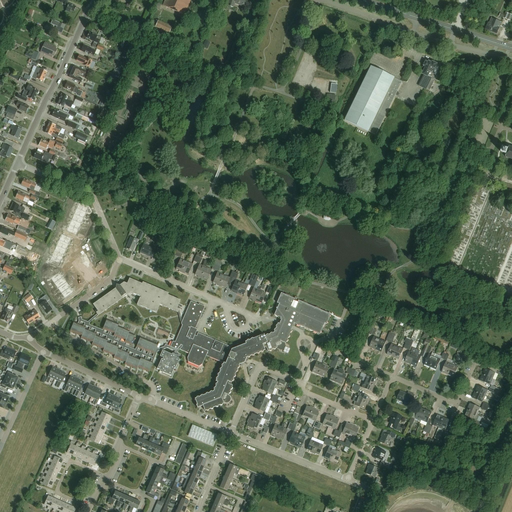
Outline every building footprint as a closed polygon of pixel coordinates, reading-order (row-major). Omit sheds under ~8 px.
[(165,0),(163,6),(184,15),(190,0),(165,0)] [(246,7),(247,0),(228,0),(229,1),(228,3),(222,2),(220,8),(226,10),(228,5),(233,7),(235,3),(246,7)] [(66,2),(64,4),(68,6),(65,11),(69,13),(70,10),(74,12),(76,7),(69,3),(66,2)] [(207,21),(211,14),(205,11),(202,19),(207,21)] [(510,20),(511,15),(505,12),(503,18),(510,20)] [(499,27),(502,21),(492,17),(489,23),(488,22),(485,29),(491,32),(491,30),(498,33),(500,27),(499,27)] [(153,26),(169,33),(171,27),(156,20),(153,26)] [(61,34),(65,25),(58,22),(56,28),(56,29),(55,32),(61,34)] [(99,43),(100,40),(96,38),(97,35),(93,33),(92,34),(89,33),(87,37),(92,40),(91,40),(99,43)] [(207,49),(210,42),(205,40),(202,48),(207,50),(207,49)] [(54,56),(57,49),(55,48),(56,47),(45,42),(40,52),(52,57),(52,56),(54,56)] [(94,55),(96,51),(83,45),(81,51),(89,54),(89,53),(94,55)] [(37,61),(40,54),(33,51),(30,58),(37,61)] [(86,59),(79,55),(77,61),(84,64),(84,65),(89,67),(92,60),(87,58),(86,59)] [(437,75),(441,67),(437,65),(437,64),(433,62),(432,63),(429,61),(428,63),(426,62),(423,67),(425,68),(423,74),(428,76),(430,72),(437,75)] [(72,71),(79,75),(81,72),(85,74),(86,71),(74,66),(72,71)] [(371,66),(345,120),(368,131),(376,135),(402,81),(394,78),(394,77),(371,66)] [(38,73),(45,76),(47,72),(40,69),(37,68),(36,70),(39,71),(38,73)] [(78,77),(79,75),(72,71),(69,77),(81,82),(82,79),(78,77)] [(121,76),(115,74),(114,76),(113,75),(111,79),(118,82),(121,76)] [(424,75),(419,86),(427,90),(432,79),(424,75)] [(75,85),(67,82),(64,88),(72,92),(76,94),(76,95),(84,98),(86,93),(78,90),(78,89),(74,87),(75,85)] [(29,93),(36,96),(38,91),(32,88),(33,86),(28,84),(26,89),(23,87),(23,90),(29,93)] [(455,90),(460,95),(463,92),(457,87),(455,90)] [(34,100),(36,96),(29,93),(23,90),(25,91),(23,96),(18,94),(17,97),(26,101),(28,97),(34,100)] [(97,103),(99,99),(101,99),(102,96),(90,90),(86,99),(97,103)] [(59,99),(72,105),(73,102),(70,100),(71,98),(68,97),(62,94),(59,99)] [(77,96),(73,105),(80,108),(84,99),(77,96)] [(71,107),(72,105),(59,99),(57,104),(64,107),(65,104),(67,105),(67,106),(71,107)] [(26,112),(29,106),(18,101),(16,105),(20,107),(19,109),(26,112)] [(15,115),(17,109),(11,107),(8,113),(15,115)] [(54,110),(52,116),(64,121),(66,117),(68,118),(70,115),(66,113),(65,114),(62,113),(63,112),(59,110),(59,112),(54,110)] [(62,128),(49,122),(44,133),(51,135),(52,133),(54,134),(54,135),(58,136),(58,137),(63,139),(65,135),(66,134),(62,132),(61,134),(60,133),(62,128)] [(18,138),(22,129),(12,125),(10,129),(13,130),(11,135),(18,138)] [(85,142),(87,137),(88,136),(77,132),(74,138),(85,143),(85,142)] [(6,139),(0,136),(0,141),(4,143),(4,144),(3,144),(1,148),(4,149),(4,151),(2,150),(0,153),(0,155),(4,158),(5,156),(9,158),(13,148),(7,146),(10,140),(6,138),(6,139)] [(41,139),(39,145),(46,148),(47,146),(52,148),(55,142),(50,140),(49,142),(41,139)] [(511,159),(511,146),(509,146),(508,149),(503,147),(501,152),(506,154),(505,157),(511,159)] [(49,153),(45,151),(44,154),(36,151),(33,157),(48,163),(50,158),(51,158),(51,159),(54,161),(57,156),(54,155),(56,151),(51,149),(49,153)] [(29,188),(29,189),(30,189),(29,192),(37,196),(39,193),(34,191),(36,184),(24,178),(21,184),(29,188)] [(26,195),(18,191),(15,197),(28,203),(29,201),(34,203),(35,200),(37,201),(39,198),(32,195),(31,197),(26,194),(26,195)] [(23,213),(23,212),(21,211),(21,210),(22,207),(20,206),(13,203),(10,210),(16,213),(15,215),(18,216),(21,217),(23,213)] [(78,210),(87,214),(89,208),(80,204),(78,210)] [(84,219),(87,214),(78,210),(75,215),(84,219)] [(8,214),(5,220),(13,224),(14,222),(18,224),(20,220),(16,218),(8,214)] [(72,221),(81,225),(84,219),(75,215),(72,221)] [(79,230),(81,225),(72,221),(70,225),(79,230)] [(68,231),(76,235),(79,230),(70,225),(68,231)] [(2,226),(0,231),(8,235),(9,233),(26,240),(28,234),(17,230),(16,232),(7,228),(6,228),(2,226)] [(61,241),(70,245),(72,240),(63,236),(61,241)] [(133,251),(137,240),(131,237),(126,248),(133,251)] [(14,250),(17,244),(5,239),(5,241),(0,239),(0,245),(2,247),(3,245),(14,250)] [(67,251),(70,245),(61,241),(58,246),(67,251)] [(156,250),(143,244),(140,252),(152,257),(156,250)] [(55,251),(64,256),(67,251),(58,246),(55,251)] [(61,261),(64,256),(55,251),(52,257),(61,261)] [(49,262),(58,267),(61,261),(52,257),(49,262)] [(182,272),(186,262),(180,259),(176,269),(179,270),(179,271),(182,272)] [(186,262),(182,272),(185,274),(185,273),(188,274),(192,264),(186,262)] [(13,269),(5,265),(3,270),(6,271),(6,272),(10,274),(13,269)] [(201,278),(205,267),(199,265),(195,275),(198,276),(198,277),(201,278)] [(205,267),(201,278),(204,279),(204,278),(207,280),(211,270),(205,267)] [(233,278),(235,272),(232,271),(230,276),(229,278),(223,275),(219,286),(222,287),(222,286),(225,287),(227,282),(230,284),(233,278)] [(237,294),(242,283),(235,280),(236,279),(238,273),(235,272),(233,278),(230,284),(233,285),(231,290),(234,291),(234,292),(237,294)] [(219,286),(223,275),(217,273),(213,282),(216,284),(219,286)] [(61,280),(57,275),(50,281),(53,286),(61,280)] [(105,331),(106,328),(104,327),(103,330),(90,325),(89,323),(90,323),(98,315),(131,292),(140,297),(137,304),(156,313),(160,305),(178,312),(179,310),(180,307),(178,307),(181,300),(168,295),(169,293),(143,282),(142,284),(129,278),(127,283),(124,282),(93,304),(97,310),(95,311),(97,314),(88,322),(82,319),(81,317),(78,318),(79,321),(78,322),(80,323),(81,321),(84,323),(84,325),(86,326),(86,325),(89,327),(89,329),(91,330),(92,328),(95,329),(94,331),(97,332),(100,333),(100,336),(102,337),(103,334),(107,336),(106,338),(107,339),(108,338),(112,340),(111,342),(113,343),(114,341),(118,342),(117,345),(118,345),(119,345),(122,347),(122,349),(124,350),(125,347),(128,349),(127,351),(129,352),(130,351),(133,353),(132,356),(135,356),(136,354),(139,355),(138,358),(140,359),(141,357),(142,354),(146,356),(145,358),(147,359),(148,357),(152,358),(151,361),(153,362),(157,351),(168,347),(170,348),(171,346),(167,344),(159,348),(157,347),(155,353),(154,355),(150,354),(151,351),(149,350),(148,353),(144,351),(145,349),(143,348),(142,351),(138,349),(139,346),(137,345),(135,350),(126,346),(127,341),(126,341),(125,342),(122,340),(123,337),(121,337),(120,339),(116,338),(117,335),(115,334),(114,335),(111,333),(112,331),(110,330),(109,332),(105,331)] [(57,291),(65,285),(61,280),(53,286),(57,291)] [(242,283),(237,294),(240,295),(240,294),(243,295),(247,285),(242,283)] [(68,290),(65,285),(57,291),(60,295),(68,290)] [(255,301),(259,290),(260,288),(258,287),(257,289),(253,288),(249,297),(252,299),(252,300),(255,301)] [(64,300),(72,294),(68,290),(60,295),(64,300)] [(259,290),(255,301),(258,302),(259,301),(262,303),(266,293),(259,290)] [(27,303),(33,298),(29,293),(23,298),(27,303)] [(327,324),(331,314),(281,293),(277,303),(279,303),(274,315),(275,315),(277,317),(278,316),(281,317),(280,319),(281,319),(279,323),(278,323),(277,325),(276,325),(276,326),(276,327),(275,329),(274,330),(274,331),(274,332),(272,333),(272,332),(270,333),(270,334),(268,334),(266,335),(265,336),(264,334),(262,335),(262,334),(260,335),(258,336),(256,336),(256,337),(253,338),(252,338),(251,338),(251,339),(249,340),(248,339),(247,340),(247,341),(245,341),(246,343),(231,349),(229,348),(230,346),(198,333),(196,337),(194,336),(197,329),(195,328),(205,306),(199,304),(199,305),(191,301),(183,321),(182,321),(180,310),(179,310),(178,312),(181,322),(182,322),(182,323),(182,325),(175,342),(174,341),(173,342),(171,346),(170,348),(176,350),(173,353),(176,354),(176,353),(180,349),(189,353),(187,358),(188,358),(188,362),(199,366),(202,364),(206,355),(223,363),(223,364),(222,364),(222,366),(221,368),(220,368),(220,370),(219,373),(218,373),(218,375),(217,377),(216,377),(216,379),(216,381),(217,382),(217,383),(216,383),(215,385),(216,385),(215,387),(214,387),(214,389),(213,391),(212,391),(211,391),(210,392),(208,393),(207,393),(206,393),(206,394),(203,395),(202,395),(201,395),(200,396),(199,397),(198,396),(197,397),(196,398),(195,398),(197,404),(196,405),(197,408),(203,405),(205,411),(207,410),(209,410),(209,409),(211,408),(211,409),(213,408),(213,407),(216,406),(217,407),(218,406),(218,405),(220,405),(221,405),(222,404),(224,403),(223,401),(224,401),(227,402),(229,401),(230,399),(229,396),(228,396),(229,393),(230,393),(230,391),(231,389),(232,389),(232,387),(233,385),(229,383),(229,382),(232,383),(232,381),(233,381),(234,379),(233,379),(234,377),(235,377),(235,375),(236,372),(237,372),(238,370),(237,369),(238,368),(239,368),(239,366),(239,365),(240,364),(244,363),(245,363),(245,362),(247,358),(246,357),(257,353),(258,354),(259,353),(259,352),(261,351),(262,352),(263,351),(265,350),(264,348),(266,347),(268,351),(269,350),(270,351),(272,350),(274,349),(276,349),(276,348),(279,348),(281,349),(283,348),(285,346),(284,343),(284,342),(286,343),(287,341),(288,340),(287,339),(288,337),(289,337),(290,336),(289,335),(290,332),(291,332),(292,331),(291,330),(292,329),(289,328),(291,324),(293,325),(294,323),(297,324),(297,325),(300,326),(320,334),(324,323),(327,324)] [(48,313),(51,311),(51,310),(52,309),(47,302),(50,300),(46,295),(39,300),(41,303),(40,305),(46,314),(48,313)] [(6,308),(1,319),(7,322),(9,316),(11,317),(13,314),(15,315),(19,307),(14,305),(12,311),(6,308)] [(30,314),(35,321),(40,317),(35,309),(32,311),(33,312),(30,314)] [(29,324),(35,321),(30,314),(28,315),(27,315),(24,316),(29,324)] [(104,327),(106,328),(110,330),(113,322),(107,319),(104,327)] [(80,323),(78,322),(74,321),(70,331),(76,334),(80,323)] [(116,332),(118,326),(119,324),(113,322),(110,330),(112,331),(116,332)] [(86,326),(84,325),(80,323),(76,334),(81,336),(85,327),(86,326)] [(121,337),(124,328),(118,326),(116,332),(115,334),(117,335),(121,337)] [(91,330),(89,329),(85,327),(81,336),(81,338),(87,340),(91,330)] [(127,339),(129,333),(130,331),(124,328),(121,337),(123,337),(127,339)] [(97,332),(94,331),(91,330),(87,340),(92,342),(96,334),(97,332)] [(126,341),(127,341),(132,343),(135,335),(129,333),(127,339),(126,341)] [(98,347),(102,337),(100,336),(96,334),(92,342),(92,344),(98,347)] [(375,349),(380,339),(374,336),(369,347),(375,349)] [(448,345),(449,342),(436,336),(434,339),(448,345)] [(103,349),(107,341),(107,339),(106,338),(102,337),(98,347),(103,349)] [(137,345),(139,346),(143,348),(146,340),(140,337),(137,345)] [(380,339),(375,349),(382,352),(386,341),(380,339)] [(143,348),(145,349),(149,350),(152,342),(146,340),(143,348)] [(109,353),(113,343),(111,342),(107,341),(103,349),(103,351),(109,353)] [(155,353),(157,347),(158,345),(152,342),(149,350),(151,351),(155,353)] [(114,356),(118,347),(118,345),(117,345),(113,343),(109,353),(114,356)] [(393,357),(398,346),(391,344),(387,354),(393,357)] [(398,346),(393,357),(399,360),(403,352),(404,349),(398,346)] [(17,352),(9,348),(6,347),(4,352),(2,350),(0,354),(0,355),(9,360),(10,357),(14,358),(17,352)] [(119,360),(124,350),(122,349),(118,347),(114,356),(114,358),(119,360)] [(416,367),(421,356),(418,355),(420,351),(417,349),(416,351),(415,354),(410,364),(412,365),(412,366),(412,367),(415,368),(416,368),(416,367)] [(125,362),(129,354),(129,352),(127,351),(124,350),(119,360),(125,362)] [(160,356),(161,356),(162,357),(157,369),(163,371),(162,372),(171,376),(174,368),(175,369),(180,359),(177,357),(178,354),(176,353),(176,354),(173,353),(172,354),(163,350),(160,356)] [(415,354),(416,351),(413,350),(412,352),(409,351),(404,362),(410,364),(415,354)] [(27,365),(31,358),(22,353),(18,361),(19,361),(16,367),(15,366),(13,369),(21,373),(23,370),(21,369),(24,364),(27,365)] [(430,367),(436,354),(432,353),(431,355),(428,354),(424,365),(430,367)] [(130,367),(135,356),(132,356),(129,354),(125,362),(124,364),(130,367)] [(436,370),(440,359),(441,358),(441,357),(436,354),(430,367),(436,370)] [(137,367),(140,359),(138,358),(135,356),(130,367),(136,369),(137,367)] [(143,369),(147,359),(145,358),(141,357),(140,359),(137,367),(143,369)] [(149,372),(153,362),(151,361),(147,359),(143,369),(149,372)] [(318,375),(322,364),(316,361),(312,372),(318,375)] [(448,375),(452,365),(446,362),(441,372),(448,375)] [(452,365),(448,375),(454,378),(458,367),(454,366),(456,363),(453,362),(452,365)] [(322,364),(318,375),(324,377),(328,366),(322,364)] [(55,380),(59,370),(53,367),(46,382),(48,383),(51,378),(55,380)] [(335,382),(341,369),(339,368),(338,371),(334,369),(332,374),(332,373),(331,376),(329,380),(335,382)] [(482,374),(493,379),(495,373),(485,368),(482,374)] [(341,369),(335,382),(341,385),(346,374),(343,373),(344,371),(343,370),(341,369)] [(351,369),(349,374),(355,377),(357,372),(355,371),(351,369)] [(4,379),(15,383),(18,378),(12,375),(13,372),(7,370),(6,372),(3,371),(2,374),(6,376),(4,379)] [(59,370),(55,380),(58,381),(56,387),(58,388),(59,387),(62,389),(65,382),(62,381),(66,373),(59,370)] [(490,385),(493,379),(482,374),(480,380),(490,385)] [(359,379),(374,386),(377,380),(366,375),(365,378),(360,376),(359,379)] [(73,388),(77,379),(71,376),(64,391),(67,392),(69,386),(73,388)] [(280,379),(280,380),(279,382),(278,382),(268,378),(266,381),(265,380),(264,383),(275,388),(276,385),(279,386),(280,383),(284,385),(285,382),(280,379)] [(13,389),(15,383),(4,379),(2,384),(1,383),(0,384),(0,386),(5,389),(6,386),(13,389)] [(77,379),(73,388),(77,390),(74,396),(77,397),(84,382),(77,379)] [(372,392),(374,386),(359,379),(358,379),(364,381),(361,387),(372,392)] [(272,394),(275,388),(264,383),(263,386),(264,387),(262,390),(272,394)] [(91,397),(96,387),(89,384),(82,399),(85,401),(87,395),(91,397)] [(475,392),(485,396),(488,390),(477,386),(475,392)] [(96,387),(91,397),(95,399),(92,404),(95,405),(102,390),(96,387)] [(0,399),(6,403),(9,397),(2,394),(4,392),(0,389),(0,399)] [(400,391),(397,399),(407,404),(408,400),(412,402),(415,395),(408,392),(407,394),(400,391)] [(483,403),(485,396),(475,392),(472,398),(483,403)] [(356,399),(367,403),(369,397),(359,393),(357,396),(355,395),(354,398),(356,399)] [(111,406),(115,397),(109,394),(104,403),(102,402),(101,405),(106,407),(107,404),(111,406)] [(256,401),(267,406),(270,400),(260,396),(259,398),(258,398),(256,401)] [(115,397),(111,406),(115,408),(113,411),(119,413),(120,411),(117,409),(122,400),(115,397)] [(364,410),(367,403),(356,399),(354,398),(353,398),(356,399),(353,405),(364,410)] [(264,412),(267,406),(256,401),(255,404),(256,405),(255,408),(264,412)] [(467,409),(481,415),(482,413),(479,412),(480,408),(470,403),(467,409)] [(309,418),(313,407),(310,406),(310,407),(307,406),(303,416),(309,418)] [(313,407),(309,418),(315,421),(319,411),(316,410),(316,409),(313,407)] [(421,421),(426,410),(420,407),(415,418),(415,419),(414,421),(420,423),(421,421)] [(481,415),(467,409),(464,415),(471,418),(475,420),(477,415),(479,416),(479,417),(482,418),(482,416),(481,415)] [(426,410),(421,421),(427,423),(432,412),(426,410)] [(97,415),(96,417),(99,418),(99,417),(108,421),(111,416),(102,412),(100,416),(97,415)] [(400,432),(401,428),(399,427),(400,425),(399,423),(402,416),(391,412),(390,415),(391,418),(389,423),(390,424),(389,427),(400,432)] [(259,424),(265,426),(259,424),(262,418),(252,414),(251,417),(250,416),(248,419),(259,424)] [(328,427),(333,416),(330,415),(330,416),(327,414),(322,424),(328,427)] [(439,428),(443,417),(437,415),(432,425),(439,428)] [(333,416),(328,427),(335,429),(339,420),(336,418),(336,417),(333,416)] [(95,420),(94,423),(97,424),(97,423),(106,427),(108,421),(99,417),(99,418),(98,421),(95,420)] [(442,433),(443,430),(445,430),(449,420),(443,417),(439,428),(437,431),(442,433)] [(483,423),(475,420),(471,418),(469,421),(482,426),(483,423)] [(269,428),(265,426),(259,424),(248,419),(247,422),(248,423),(247,426),(257,430),(258,427),(262,428),(262,427),(265,428),(264,432),(267,433),(269,428)] [(93,426),(92,428),(94,429),(103,433),(106,427),(97,423),(97,424),(95,427),(93,426)] [(348,435),(353,425),(350,423),(349,424),(346,423),(342,433),(348,435)] [(277,438),(281,427),(275,424),(271,434),(274,435),(274,436),(277,438)] [(188,436),(213,446),(217,435),(192,425),(188,436)] [(353,425),(348,435),(355,438),(359,428),(356,427),(356,426),(353,425)] [(281,427),(277,438),(280,439),(280,438),(283,439),(287,429),(281,427)] [(90,431),(89,434),(92,435),(92,434),(101,438),(103,433),(94,429),(93,433),(90,431)] [(381,436),(379,442),(391,447),(392,443),(390,442),(391,439),(393,440),(396,434),(384,429),(381,436)] [(294,445),(299,434),(293,432),(289,442),(292,443),(291,444),(294,445)] [(449,434),(447,433),(444,432),(442,437),(440,442),(445,444),(449,434)] [(88,437),(87,439),(89,440),(98,444),(101,438),(92,434),(92,435),(90,438),(88,437)] [(145,440),(148,435),(144,434),(142,439),(139,437),(136,444),(142,447),(145,440)] [(299,434),(294,445),(297,447),(298,446),(301,447),(305,437),(299,434)] [(151,443),(154,438),(151,437),(148,442),(145,440),(142,447),(148,450),(151,443)] [(312,453),(317,442),(318,440),(312,438),(312,440),(311,440),(307,449),(310,451),(309,452),(312,453)] [(158,446),(160,441),(157,439),(155,444),(151,443),(148,450),(154,453),(158,446)] [(71,444),(67,453),(72,455),(76,446),(75,446),(72,444),(73,442),(71,441),(70,444),(71,444)] [(162,453),(164,454),(166,454),(170,445),(163,442),(161,447),(158,446),(154,453),(161,456),(162,453)] [(317,442),(312,453),(315,454),(316,453),(319,455),(323,445),(317,442)] [(76,446),(72,455),(78,458),(82,449),(81,448),(78,447),(79,444),(76,443),(75,446),(76,446)] [(82,449),(78,458),(84,460),(88,451),(86,451),(83,449),(84,447),(82,446),(81,448),(82,449)] [(330,461),(335,450),(329,447),(325,457),(328,458),(327,459),(330,461)] [(382,461),(386,452),(376,447),(374,451),(375,451),(372,457),(382,461)] [(88,451),(84,460),(89,462),(93,454),(92,453),(89,452),(90,449),(88,448),(86,451),(88,451)] [(93,454),(89,462),(95,465),(99,456),(94,454),(96,451),(93,450),(92,453),(93,454)] [(335,450),(330,461),(333,462),(334,461),(337,462),(341,453),(335,450)] [(198,451),(197,453),(195,458),(198,459),(197,463),(204,466),(207,460),(200,457),(202,453),(198,451)] [(50,459),(49,461),(52,462),(61,466),(64,460),(55,456),(53,460),(50,459)] [(204,466),(197,463),(192,461),(191,463),(196,465),(194,469),(202,472),(204,466)] [(48,465),(47,467),(49,468),(50,467),(59,471),(61,466),(52,462),(50,466),(48,465)] [(227,470),(235,473),(237,467),(230,464),(227,470)] [(374,477),(378,468),(368,464),(367,468),(368,468),(365,474),(374,477)] [(45,470),(44,473),(47,474),(47,473),(56,477),(59,471),(50,467),(49,468),(48,472),(45,470)] [(161,476),(166,479),(168,476),(162,473),(164,470),(157,467),(154,473),(161,476)] [(202,472),(194,469),(191,468),(190,470),(193,471),(192,475),(199,478),(202,472)] [(232,478),(235,473),(227,470),(225,475),(232,478)] [(43,476),(42,478),(44,479),(45,479),(54,483),(56,477),(47,473),(47,474),(45,477),(43,476)] [(160,479),(161,476),(154,473),(151,479),(158,482),(159,483),(163,485),(165,482),(160,479)] [(199,478),(192,475),(189,473),(188,476),(187,476),(186,479),(197,484),(199,478)] [(260,476),(257,475),(253,474),(251,480),(252,480),(255,481),(257,482),(260,476)] [(230,484),(232,478),(225,475),(222,481),(230,484)] [(40,482),(39,484),(42,485),(42,484),(51,488),(54,483),(45,479),(44,479),(43,483),(40,482)] [(157,486),(159,483),(158,482),(151,479),(149,485),(156,489),(161,491),(162,488),(157,486)] [(194,490),(197,484),(186,479),(183,485),(194,490)] [(227,490),(230,484),(222,481),(220,487),(227,490)] [(154,492),(156,489),(149,485),(146,492),(158,497),(159,494),(154,492)] [(192,495),(194,490),(183,485),(182,487),(186,489),(184,492),(192,495)] [(118,501),(121,494),(115,491),(113,496),(110,495),(108,502),(113,504),(115,499),(118,501)] [(168,499),(170,500),(172,495),(175,496),(177,493),(171,491),(168,499)] [(216,498),(228,504),(229,501),(225,499),(226,496),(218,493),(216,498)] [(125,504),(128,497),(121,494),(118,501),(116,506),(119,507),(121,502),(124,504),(125,504)] [(48,495),(44,504),(48,506),(47,509),(50,510),(51,507),(50,507),(54,498),(48,495)] [(131,506),(134,499),(128,497),(125,504),(124,504),(122,509),(125,510),(127,505),(131,506)] [(179,504),(187,507),(189,501),(180,497),(179,499),(181,500),(179,504)] [(50,507),(51,507),(54,509),(53,511),(54,511),(55,511),(56,510),(55,509),(59,500),(54,498),(50,507)] [(227,506),(228,504),(216,498),(214,503),(221,507),(223,504),(227,506)] [(131,506),(128,511),(130,511),(131,511),(134,508),(137,509),(140,502),(134,499),(131,506)] [(55,509),(56,510),(59,511),(61,511),(62,511),(61,511),(65,503),(59,500),(55,509)] [(184,511),(187,507),(179,504),(177,502),(176,505),(178,506),(177,509),(182,511),(184,511)] [(61,511),(62,511),(61,511),(67,511),(71,505),(65,503),(61,511)] [(220,509),(221,507),(214,503),(212,508),(221,511),(226,511),(227,511),(220,509)]
